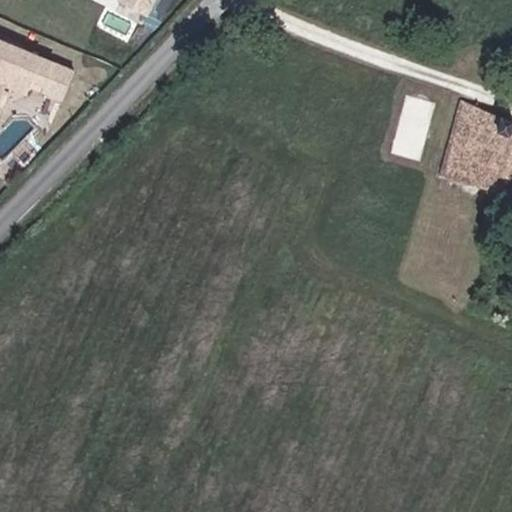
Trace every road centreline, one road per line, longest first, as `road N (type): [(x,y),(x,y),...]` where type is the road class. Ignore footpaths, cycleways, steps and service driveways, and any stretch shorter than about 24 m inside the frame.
road 1 (unclassified): [(234,0),(0,243)]
road 2 (track): [(511,104),(233,1)]
